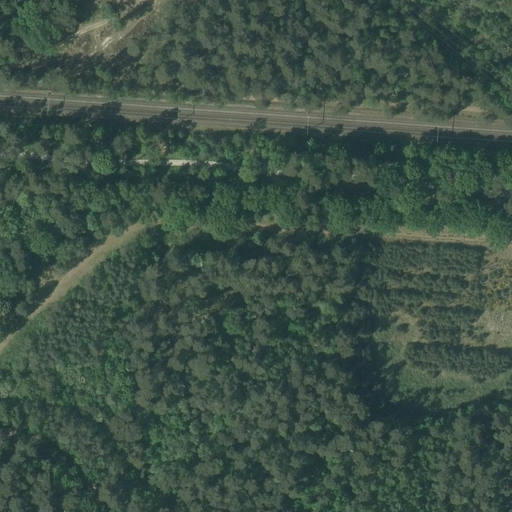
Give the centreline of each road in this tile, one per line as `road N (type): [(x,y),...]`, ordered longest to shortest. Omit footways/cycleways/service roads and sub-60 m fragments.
road 1 (track): [(511,110),(153,85),(0,60)]
road 2 (track): [(105,511),(74,458),(31,426),(0,421)]
